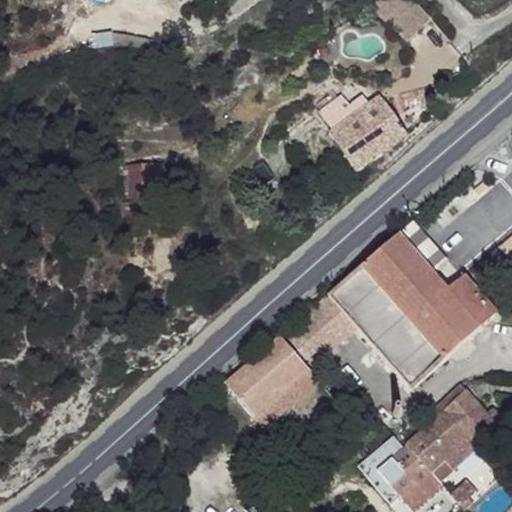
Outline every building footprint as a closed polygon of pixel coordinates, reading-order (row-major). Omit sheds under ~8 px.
[(422,0),(380,0),(377,3),(414,37),(439,15),(422,0)] [(340,81),(354,106),(381,87),(366,66),(340,81)] [(313,102),(329,123),(354,106),(340,81),(313,102)] [(329,123),(355,161),(408,127),(381,87),(354,106),(329,123)] [(333,289),(408,379),(499,304),(489,292),(483,283),(470,268),(462,273),(458,268),(446,280),(407,229),(333,289)] [(231,376),(252,405),(310,358),(300,348),(315,335),(300,317),(231,376)] [(408,430),(432,460),(449,444),(456,454),(502,415),(469,376),(408,430)] [(398,489),(432,460),(408,430),(402,434),(372,456),(377,464),(371,467),(377,479),(385,472),(398,489)] [(432,460),(439,467),(456,454),(449,444),(432,460)]
